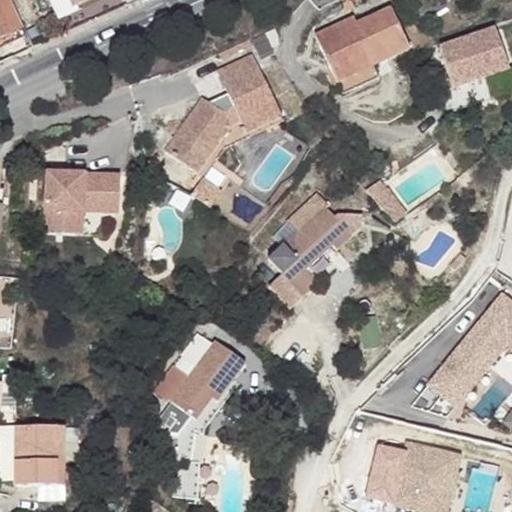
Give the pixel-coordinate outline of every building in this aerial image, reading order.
[(9,1),(8,0),(0,0),(0,40),(8,37),(6,34),(21,26),(9,1)] [(50,0),(59,18),(97,0),(50,0)] [(351,0),(342,0),(347,10),(355,6),(351,0)] [(315,35),(336,81),(373,66),(409,50),(391,9),(356,24),(353,18),(315,35)] [(8,37),(10,44),(25,37),(21,26),(6,34),(8,37)] [(8,37),(0,40),(0,48),(10,44),(8,37)] [(502,37),(442,49),(450,91),(510,80),(502,37)] [(247,133),(281,116),(252,54),(217,71),(228,92),(209,102),(203,98),(166,152),(204,178),(223,151),(230,142),(223,137),(230,128),(242,123),(247,133)] [(373,66),(336,81),(342,94),(378,78),(373,66)] [(230,142),(223,151),(284,121),(281,116),(247,133),(242,123),(230,128),(223,137),(230,142)] [(119,176),(45,173),(43,235),(74,237),(75,214),(82,214),(83,202),(102,202),(101,205),(118,206),(119,176)] [(376,183),(366,190),(373,198),(382,191),(376,183)] [(383,190),(382,191),(373,198),(394,223),(405,215),(383,190)] [(118,206),(101,205),(101,213),(118,214),(118,206)] [(325,207),(269,259),(304,297),(319,283),(306,270),(323,254),(332,245),(337,251),(352,236),(325,207)] [(82,214),(75,214),(74,237),(81,236),(82,214)] [(328,259),(337,251),(332,245),(323,254),(328,259)] [(511,296),(503,289),(430,382),(458,404),(509,339),(511,341),(511,296)] [(203,431),(206,427),(228,398),(223,394),(247,364),(216,341),(196,365),(184,355),(158,389),(171,399),(161,446),(191,452),(197,428),(200,431),(203,431)] [(57,413),(57,428),(63,428),(71,428),(71,414),(57,413)] [(1,445),(14,445),(14,428),(0,429),(1,445)] [(14,445),(15,483),(15,489),(64,487),(63,428),(57,428),(14,428),(14,445)] [(406,440),(393,500),(438,510),(447,466),(456,468),(459,452),(406,440)] [(1,484),(15,483),(14,445),(1,445),(1,484)] [(447,466),(438,510),(447,511),(450,495),(454,496),(459,469),(456,468),(447,466)]
